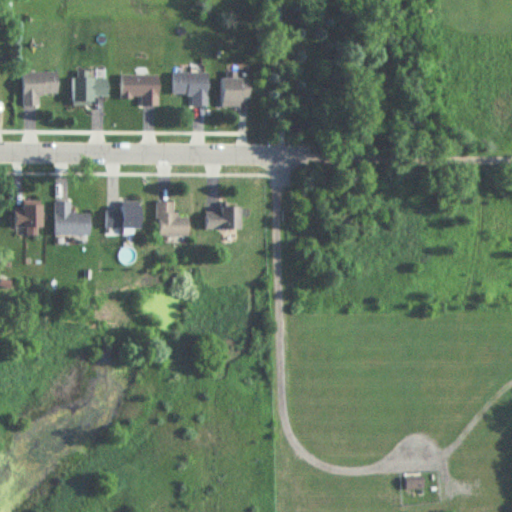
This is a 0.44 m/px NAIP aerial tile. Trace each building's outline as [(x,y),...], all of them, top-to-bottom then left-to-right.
[(20,73),(20,97),(57,97),(57,73),(20,73)] [(171,96),(191,96),(191,107),(207,107),(207,74),(171,74),(171,96)] [(158,107),(158,76),(120,76),(120,99),(139,99),(139,107),(158,107)] [(92,106),(92,98),(106,98),(106,79),(71,79),(71,106),(92,106)] [(246,81),(219,81),(219,107),(246,107),(246,81)] [(54,237),(89,237),(89,215),(70,215),(70,203),(54,203),(54,237)] [(139,231),(139,203),(120,203),(120,213),(104,213),(104,231),(139,231)] [(188,237),(188,217),(172,217),(172,203),(155,203),(155,237),(188,237)] [(25,230),(25,237),(40,237),(41,204),(22,204),(22,212),(13,212),(13,229),(25,230)] [(240,209),(219,209),(219,213),(204,213),(204,231),(240,231),(240,209)] [(404,478),(404,491),(422,491),(422,478),(404,478)]
